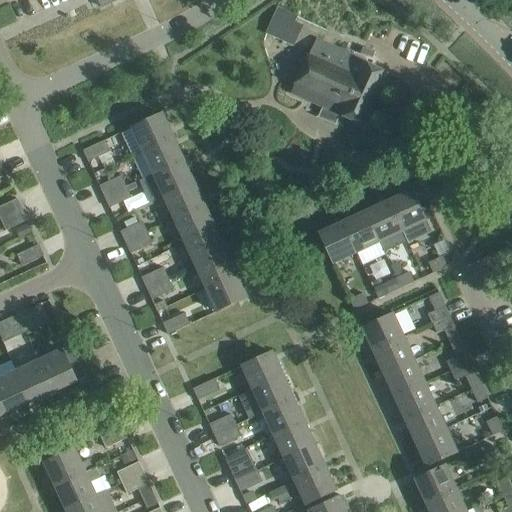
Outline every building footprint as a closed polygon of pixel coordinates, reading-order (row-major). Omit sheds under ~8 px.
[(298,23),(276,13),(267,33),(289,42),(298,23)] [(342,116),(363,125),(388,73),(365,62),(366,61),(317,39),(292,93),(324,108),(320,116),(338,124),(342,116)] [(174,138),(173,137),(163,114),(132,128),(143,152),(174,138)] [(184,160),(174,138),(143,152),(154,175),(184,160)] [(84,151),(89,162),(110,152),(105,141),(84,151)] [(195,183),(184,160),(154,175),(164,197),(195,183)] [(105,197),(127,187),(122,176),(100,186),(105,197)] [(205,206),(195,183),(164,197),(175,220),(205,206)] [(105,197),(110,208),(132,198),(127,187),(105,197)] [(403,232),(426,221),(412,190),(389,201),(403,232)] [(0,217),(1,220),(23,210),(18,199),(0,207),(0,217)] [(380,243),(403,232),(389,201),(366,212),(380,243)] [(216,229),(205,206),(175,220),(185,243),(216,229)] [(6,231),(28,221),(23,210),(1,220),(6,231)] [(357,253),(380,243),(366,212),(343,222),(357,253)] [(126,243),(148,233),(143,222),(121,232),(126,243)] [(334,264),(357,253),(343,222),(320,233),(334,264)] [(227,252),(216,229),(185,243),(196,266),(227,252)] [(126,243),(131,254),(153,244),(148,233),(126,243)] [(23,266),(44,256),(39,245),(17,255),(23,266)] [(206,289),(237,275),(227,252),(196,266),(206,289)] [(434,273),(447,267),(443,257),(429,263),(434,273)] [(398,263),(391,266),(397,278),(404,275),(398,263)] [(147,288),(169,278),(164,267),(142,278),(147,288)] [(401,288),(415,282),(410,272),(404,275),(397,278),(401,288)] [(248,298),(237,275),(206,289),(217,312),(248,298)] [(147,288),(152,299),(174,289),(169,278),(147,288)] [(388,295),(401,288),(397,278),(383,285),(388,295)] [(355,310),(369,304),(364,293),(350,300),(355,310)] [(446,306),(445,306),(440,293),(430,297),(436,311),(446,306)] [(41,304),(28,310),(32,320),(46,314),(41,304)] [(168,335),(190,325),(185,314),(163,324),(168,335)] [(374,351),(404,337),(394,314),(363,328),(374,351)] [(0,322),(0,335),(13,329),(9,319),(0,322)] [(451,343),(461,339),(455,326),(445,330),(451,343)] [(384,374),(415,360),(404,337),(374,351),(384,374)] [(457,357),(467,352),(461,339),(451,343),(457,357)] [(39,360),(55,395),(63,391),(62,388),(77,382),(63,350),(39,360)] [(284,375),(275,357),(273,352),(242,366),(253,389),(284,375)] [(46,399),(55,395),(39,360),(16,371),(31,403),(45,396),(46,399)] [(395,397),(426,383),(415,360),(384,374),(395,397)] [(16,409),(31,403),(16,371),(0,378),(0,395),(9,416),(18,412),(16,409)] [(472,390),(482,385),(476,371),(466,376),(472,390)] [(294,398),(284,375),(253,389),(263,413),(294,398)] [(194,389),(199,400),(220,390),(215,379),(194,389)] [(426,383),(395,397),(405,420),(436,406),(426,383)] [(478,403),(488,398),(482,385),(472,390),(478,403)] [(0,418),(1,420),(9,416),(0,395),(0,418)] [(305,421),(294,398),(263,413),(274,436),(305,421)] [(447,429),(436,406),(405,420),(416,443),(447,429)] [(215,435),(237,425),(232,414),(210,424),(215,435)] [(503,431),(497,417),(487,422),(493,435),(503,431)] [(315,444),(305,421),(274,436),(285,459),(315,444)] [(215,435),(220,446),(242,436),(237,425),(215,435)] [(106,448),(128,438),(123,427),(101,437),(106,448)] [(458,452),(447,429),(416,443),(427,466),(458,452)] [(326,467),(315,444),(285,459),(295,482),(326,467)] [(488,462),(498,458),(492,444),(482,449),(488,462)] [(89,460),(82,463),(75,449),(45,463),(55,486),(93,469),(89,460)] [(236,481),(258,471),(253,460),(231,470),(236,481)] [(123,483),(144,473),(139,462),(118,472),(123,483)] [(426,503),(457,489),(446,465),(415,480),(426,503)] [(66,509),(108,490),(97,467),(93,469),(55,486),(66,509)] [(326,467),(295,482),(306,505),(337,490),(326,467)] [(236,481),(241,492),(263,482),(258,471),(236,481)] [(128,494),(149,484),(144,473),(123,483),(128,494)] [(503,495),(511,491),(511,487),(507,477),(497,482),(503,495)] [(144,501),(155,496),(151,488),(141,493),(144,501)] [(430,511),(467,511),(457,489),(426,503),(430,511)] [(117,511),(108,490),(66,509),(67,511),(117,511)] [(510,509),(511,507),(511,491),(503,495),(510,509)] [(148,509),(158,504),(155,496),(144,501),(148,509)] [(346,511),(340,497),(307,511),(346,511)]
